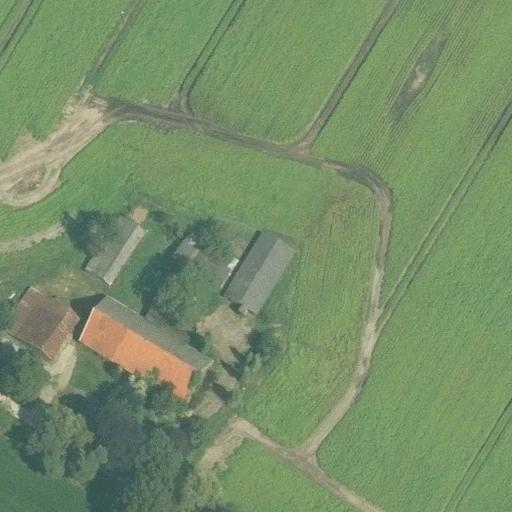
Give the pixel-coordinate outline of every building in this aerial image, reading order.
[(108,289),(143,235),(118,219),(83,273),(108,289)] [(255,318),(294,255),(260,235),(222,298),(255,318)] [(218,295),(236,264),(189,237),(169,265),(218,295)] [(0,331),(50,366),(80,324),(29,289),(0,331)] [(201,323),(158,296),(143,321),(106,298),(77,345),(157,395),(160,390),(185,406),(211,364),(185,348),(201,323)]
